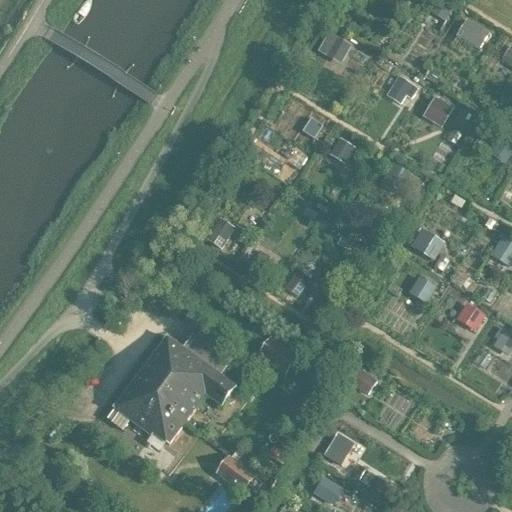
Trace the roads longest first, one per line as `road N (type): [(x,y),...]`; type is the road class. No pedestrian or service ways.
road 1 (unclassified): [(0,384),(85,296),(205,75),(218,23)]
road 2 (unclassified): [(0,346),(218,23)]
